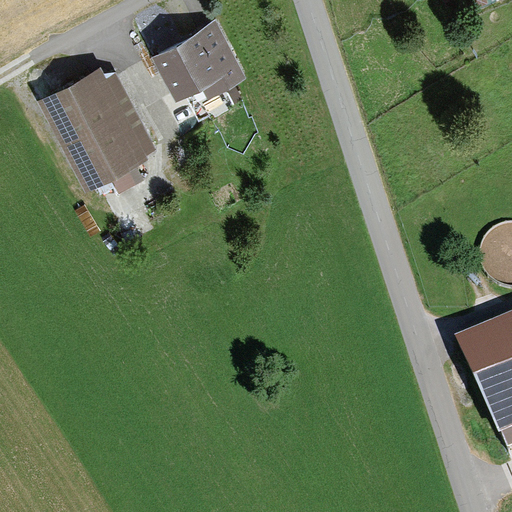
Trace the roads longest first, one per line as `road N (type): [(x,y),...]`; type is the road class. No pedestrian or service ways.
road 1 (tertiary): [(309,0),(473,511)]
road 2 (track): [(0,83),(135,0)]
